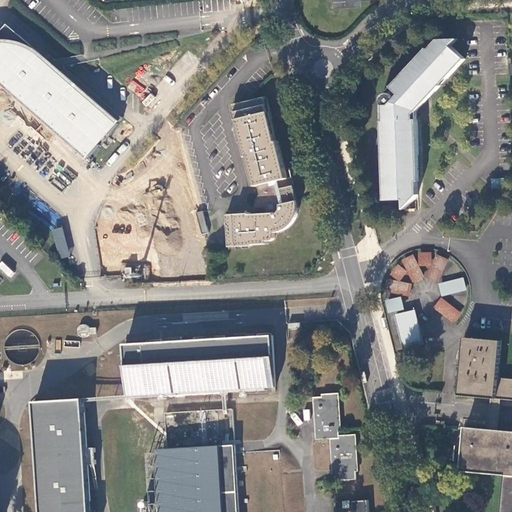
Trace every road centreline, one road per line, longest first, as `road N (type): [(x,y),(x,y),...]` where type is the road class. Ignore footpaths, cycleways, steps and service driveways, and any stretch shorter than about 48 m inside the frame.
road 1 (tertiary): [(416,511),(318,116),(323,69)]
road 2 (unknown): [(105,511),(99,403),(283,400)]
road 3 (unknown): [(0,141),(26,117),(130,195)]
road 4 (unknown): [(130,195),(158,172),(175,204),(174,235),(145,237)]
